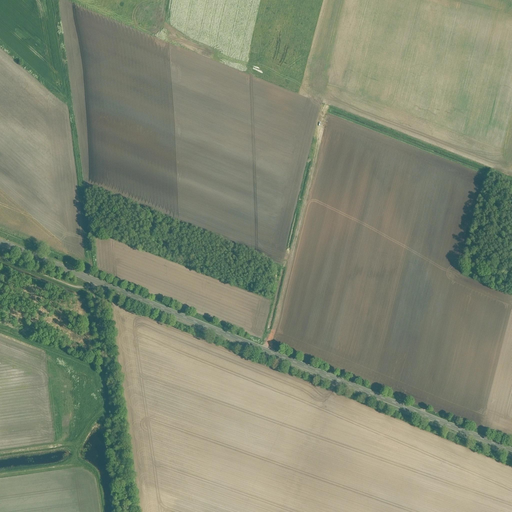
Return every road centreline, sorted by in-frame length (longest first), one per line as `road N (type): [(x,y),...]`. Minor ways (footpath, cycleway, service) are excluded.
road 1 (secondary): [(511,451),(0,242)]
road 2 (track): [(93,288),(105,405),(79,441),(0,453)]
